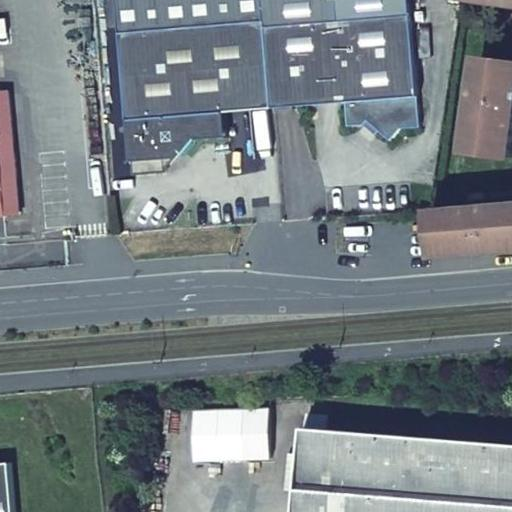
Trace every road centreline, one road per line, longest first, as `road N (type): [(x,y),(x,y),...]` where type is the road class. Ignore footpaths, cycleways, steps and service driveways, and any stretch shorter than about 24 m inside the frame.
road 1 (tertiary): [(0,311),(230,291),(344,297),(511,284)]
road 2 (unknown): [(94,253),(57,47),(36,0)]
